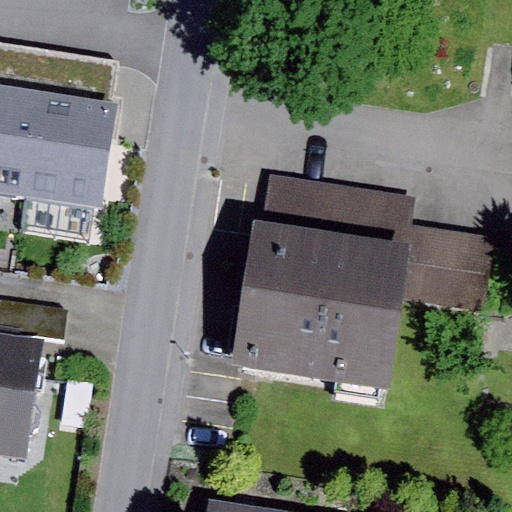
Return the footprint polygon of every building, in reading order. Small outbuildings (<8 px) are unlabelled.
[(0,101),(0,197),(23,200),(36,107),(0,101)] [(112,118),(36,107),(23,200),(99,211),(112,118)] [(272,177),(265,227),(414,249),(406,300),(454,307),(465,233),(411,225),(416,198),(272,177)] [(265,227),(254,226),(233,369),(392,392),(406,300),(414,249),(265,227)] [(0,454),(27,458),(45,341),(64,344),(69,313),(1,303),(0,310),(0,454)] [(89,389),(64,386),(58,429),(83,432),(89,389)] [(267,511),(211,503),(209,511),(267,511)]
